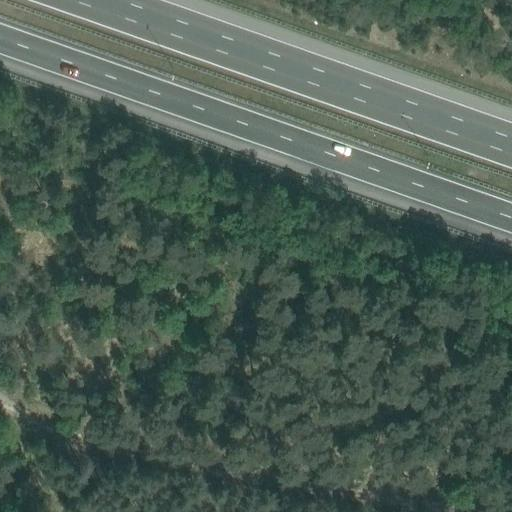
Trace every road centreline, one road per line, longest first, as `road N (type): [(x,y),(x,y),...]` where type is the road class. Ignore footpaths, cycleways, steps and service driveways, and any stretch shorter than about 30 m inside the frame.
road 1 (motorway): [(0,38),(511,217)]
road 2 (track): [(467,511),(27,431),(0,403)]
road 3 (motorway): [(511,146),(92,0)]
